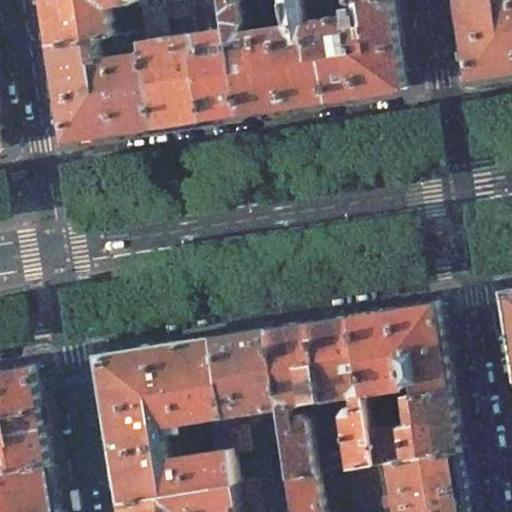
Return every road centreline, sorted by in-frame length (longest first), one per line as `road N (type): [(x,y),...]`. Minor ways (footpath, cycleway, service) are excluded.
road 1 (secondary): [(464,190),(58,255)]
road 2 (residential): [(509,511),(464,190)]
road 3 (residential): [(58,255),(99,511)]
road 4 (residential): [(19,0),(58,255)]
road 5 (residential): [(464,190),(430,0)]
